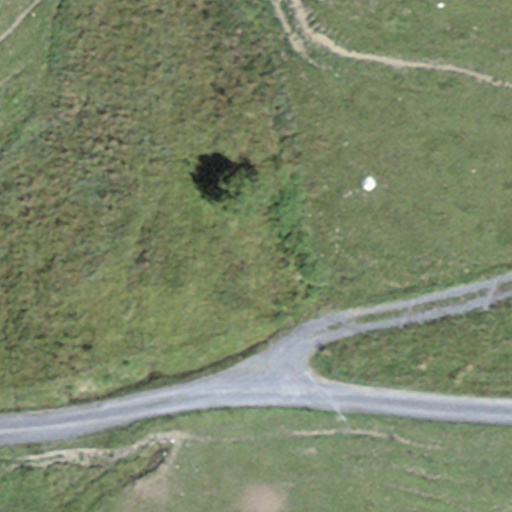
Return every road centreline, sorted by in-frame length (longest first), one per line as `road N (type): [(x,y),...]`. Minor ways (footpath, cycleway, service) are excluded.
road 1 (track): [(0,428),(258,392),(511,406)]
road 2 (track): [(511,282),(352,320),(306,339),(277,361),(267,392)]
